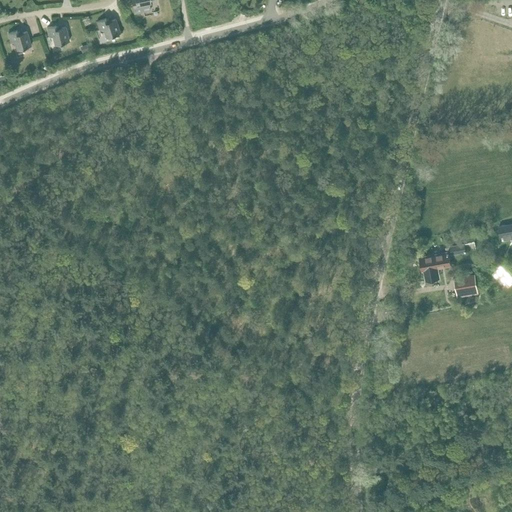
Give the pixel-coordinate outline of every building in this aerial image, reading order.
[(135,0),(132,1),(133,10),(134,10),(135,13),(150,10),(149,4),(151,3),(150,0),(135,0)] [(106,19),(96,22),(100,31),(103,30),(106,38),(120,33),(127,31),(122,17),(115,19),(107,22),(106,19)] [(56,26),(46,28),(49,38),(52,37),(54,45),(69,42),(65,27),(57,29),(56,26)] [(17,31),(8,34),(10,43),(14,42),(17,50),(31,46),(26,32),(18,34),(17,31)] [(511,224),(499,227),(501,236),(511,234),(511,236),(511,224)] [(449,255),(451,254),(451,255),(466,252),(464,243),(449,246),(450,247),(445,248),(446,251),(448,251),(449,255)] [(448,251),(446,251),(420,256),(422,271),(451,266),(449,255),(448,251)] [(501,265),(492,273),(497,279),(499,277),(508,286),(511,282),(511,272),(507,267),(505,269),(501,265)] [(455,277),(458,291),(471,289),(471,293),(478,291),(475,274),(455,277)]
